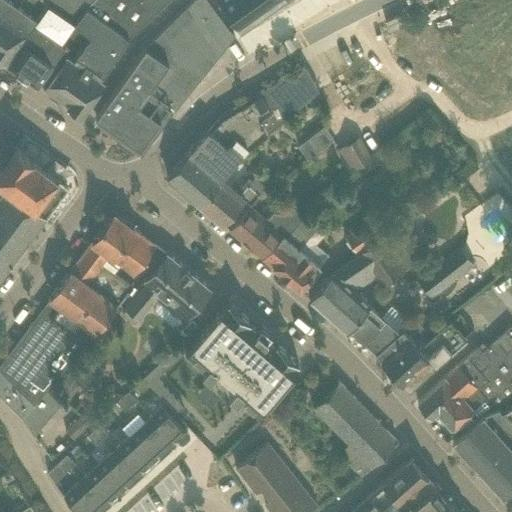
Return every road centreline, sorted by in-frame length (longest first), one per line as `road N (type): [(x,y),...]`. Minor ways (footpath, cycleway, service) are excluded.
road 1 (tertiary): [(420,438),(347,360),(134,181)]
road 2 (residential): [(134,181),(190,119),(270,60),(384,0)]
road 3 (residential): [(0,313),(103,171)]
road 4 (tertiary): [(103,171),(0,98)]
